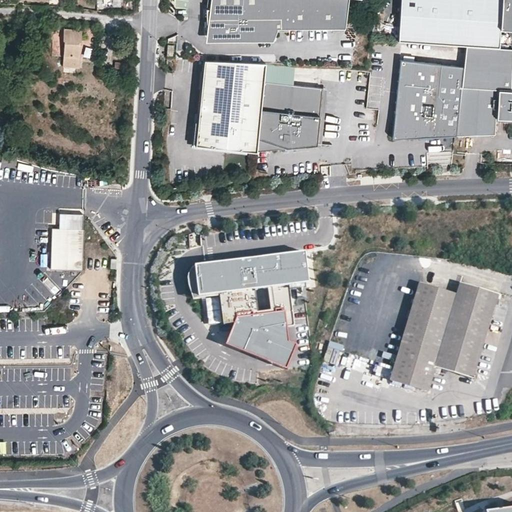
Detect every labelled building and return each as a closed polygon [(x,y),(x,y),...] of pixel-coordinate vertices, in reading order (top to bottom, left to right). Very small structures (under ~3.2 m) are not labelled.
[(340,39),(345,0),(209,0),(209,8),(206,8),(206,29),(207,31),(208,33),(211,34),(213,34),(216,34),(218,33),(268,40),(272,32),(273,29),(286,31),(327,37),(340,39)] [(511,0),(398,0),(395,40),(464,44),(498,47),(499,28),(511,28),(511,0)] [(82,31),(63,30),(62,41),(64,42),(62,67),(79,69),(82,31)] [(462,66),(455,135),(494,133),(495,117),(511,118),(511,90),(510,90),(511,48),(511,47),(498,47),(464,44),(462,66)] [(265,62),(203,59),(202,70),(201,87),(198,112),(195,139),(196,139),(195,143),(205,144),(205,145),(246,149),(255,150),(263,81),(265,62)] [(391,138),(455,135),(462,66),(400,59),(391,138)] [(323,88),(263,81),(255,150),(317,144),(323,88)] [(328,88),(323,88),(317,144),(317,147),(322,148),(328,88)] [(17,158),(2,156),(1,162),(16,164),(17,158)] [(59,228),(51,227),(50,268),(82,269),(83,214),(59,213),(59,228)] [(305,248),(195,260),(196,291),(205,291),(207,320),(237,317),(222,340),(283,364),(295,340),(286,337),(286,320),(293,318),(289,282),(308,278),(305,248)] [(456,294),(419,284),(389,382),(428,394),(436,370),(473,381),(499,296),(498,295),(459,283),(456,294)]
